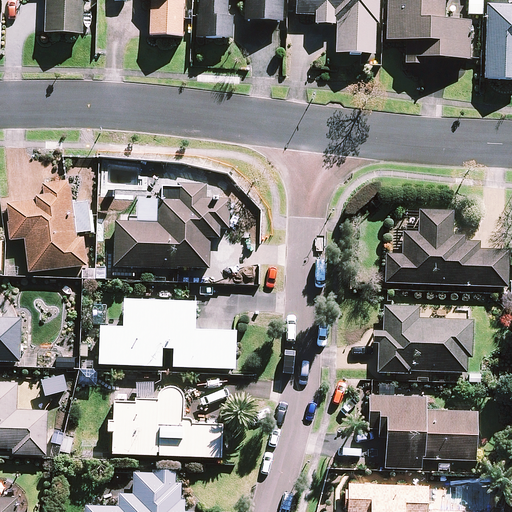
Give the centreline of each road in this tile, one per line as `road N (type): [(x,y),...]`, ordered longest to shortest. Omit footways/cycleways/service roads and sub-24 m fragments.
road 1 (residential): [(270,511),(300,389),(311,126)]
road 2 (residential): [(0,105),(137,108),(311,126)]
road 3 (residential): [(311,126),(511,144)]
